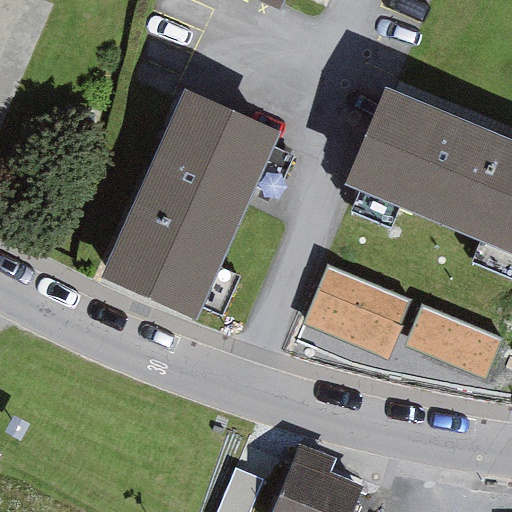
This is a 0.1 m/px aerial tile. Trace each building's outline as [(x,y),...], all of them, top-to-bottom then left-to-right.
[(283,0),(253,0),(279,11),(283,0)] [(511,141),(389,91),(349,186),(511,253),(511,141)] [(279,134),(188,94),(106,277),(197,317),(279,134)] [(329,271),(305,326),(385,361),(409,306),(329,271)] [(504,342),(425,308),(408,348),(486,382),(504,342)] [(336,459),(301,445),(274,511),(353,511),(364,487),(330,474),(336,459)] [(237,470),(218,511),(249,511),(263,481),(237,470)]
